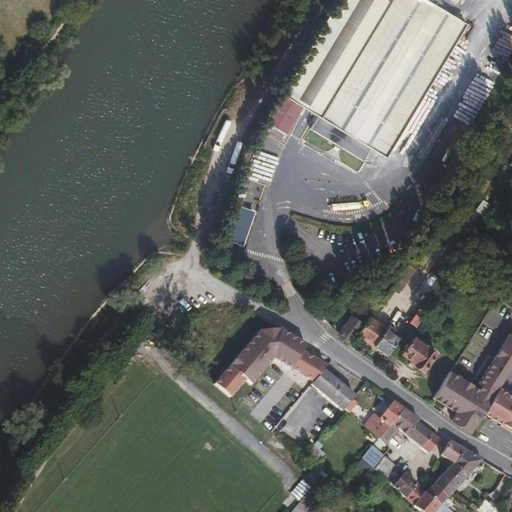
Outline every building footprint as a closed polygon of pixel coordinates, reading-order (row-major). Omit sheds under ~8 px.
[(392,98),(381,116),(377,123),(396,134),(462,25),(421,0),(389,0),(347,71),(364,81),(392,98)] [(425,0),(450,12),(456,0),(425,0)] [(364,81),(347,71),(345,69),(331,91),(334,93),(338,95),(341,91),(353,99),(364,81)] [(353,99),(381,116),(392,98),(364,81),(353,99)] [(334,93),(332,96),(377,123),(381,116),(353,99),(341,91),(338,95),(334,93)] [(286,98),(270,125),(286,135),(303,108),(286,98)] [(238,243),(249,210),(233,204),(222,237),(238,243)] [(400,279),(404,273),(401,271),(389,288),(397,293),(405,282),(400,279)] [(325,290),(337,284),(332,275),(320,282),(325,290)] [(365,316),(373,305),(365,299),(357,310),(365,316)] [(418,317),(423,309),(419,306),(407,323),(414,328),(420,319),(418,317)] [(206,311),(172,326),(179,340),(212,326),(206,311)] [(346,341),(359,323),(349,316),(336,333),(346,341)] [(386,325),(383,329),(367,318),(355,334),(384,355),(396,339),(389,334),(392,330),(386,325)] [(511,368),(511,334),(510,333),(476,383),(464,402),(482,413),(498,388),(511,368)] [(284,345),(272,336),(257,356),(270,365),(276,357),(283,363),(291,352),(283,346),(284,345)] [(425,345),(424,347),(411,339),(400,354),(412,362),(411,364),(421,371),(434,352),(425,345)] [(276,357),(270,365),(257,356),(256,356),(239,379),(260,395),(283,363),(276,357)] [(303,389),(325,362),(319,357),(297,384),(303,389)] [(459,371),(458,372),(451,368),(438,386),(464,402),(476,383),(459,371)] [(353,396),(330,376),(322,369),(310,384),(317,391),(341,411),(343,408),(353,396)] [(464,402),(438,386),(429,404),(451,416),(449,423),(473,438),(482,413),(464,402)] [(511,396),(499,389),(498,388),(482,413),(501,425),(502,423),(511,429),(511,431),(511,396)] [(378,419),(369,431),(377,439),(401,409),(390,401),(377,418),(378,419)] [(384,444),(396,428),(418,447),(430,433),(416,422),(417,420),(401,409),(377,439),(374,443),(379,446),(382,442),(384,444)] [(426,453),(438,439),(430,433),(418,447),(426,453)] [(445,444),(439,454),(452,462),(463,450),(447,441),(445,444)] [(361,459),(373,470),(383,457),(371,447),(361,459)] [(479,459),(463,450),(452,462),(442,473),(432,485),(446,497),(449,493),(479,459)] [(396,468),(384,458),(383,457),(373,470),(385,480),(396,468)] [(392,487),(404,499),(415,485),(403,474),(392,487)] [(450,511),(440,503),(438,505),(426,494),(415,485),(404,499),(418,511),(432,511),(437,507),(443,511),(450,511)] [(446,497),(432,485),(426,494),(438,505),(440,503),(446,497)] [(306,511),(317,497),(307,490),(291,511),(306,511)] [(474,511),(489,511),(492,509),(482,501),(474,511)]
